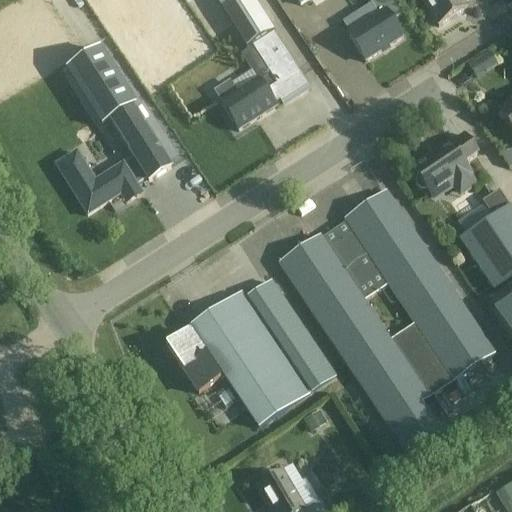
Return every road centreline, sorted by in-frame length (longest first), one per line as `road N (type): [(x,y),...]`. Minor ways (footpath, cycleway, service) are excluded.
road 1 (unclassified): [(59,326),(427,82)]
road 2 (unclassified): [(184,511),(59,326)]
